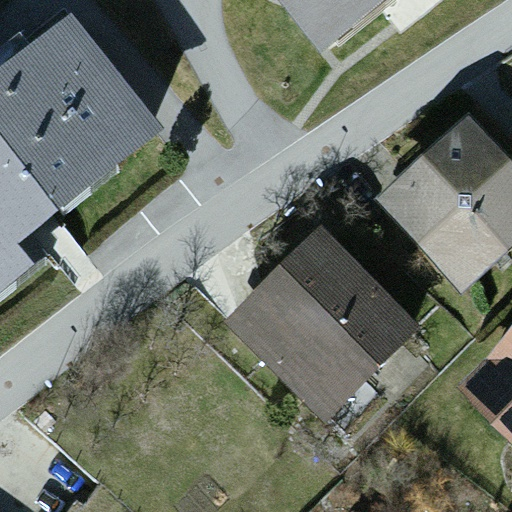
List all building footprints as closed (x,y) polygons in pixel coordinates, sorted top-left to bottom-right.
[(276,0),(319,57),(390,0),(276,0)] [(162,140),(69,17),(0,74),(0,298),(37,268),(18,245),(162,140)] [(511,252),(511,148),(471,104),(386,181),(479,282),(511,252)] [(325,424),(431,319),(330,219),(225,324),(325,424)] [(511,433),(511,338),(464,389),(511,433)]
